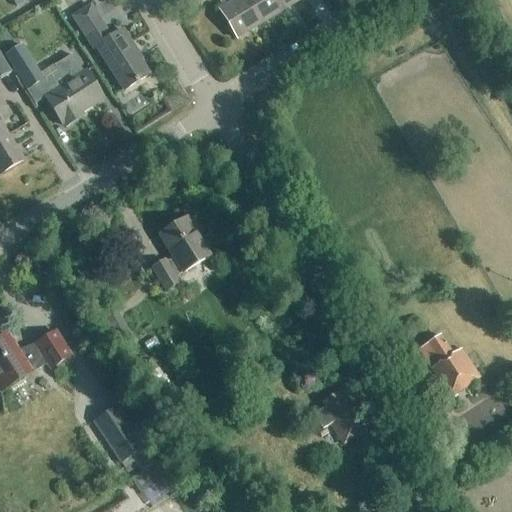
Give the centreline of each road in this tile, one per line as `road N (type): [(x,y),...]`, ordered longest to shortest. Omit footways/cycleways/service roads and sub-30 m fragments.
road 1 (unclassified): [(421,511),(328,293),(215,107)]
road 2 (residential): [(0,240),(215,107)]
road 3 (residential): [(215,107),(395,0)]
road 4 (residential): [(215,107),(149,0)]
